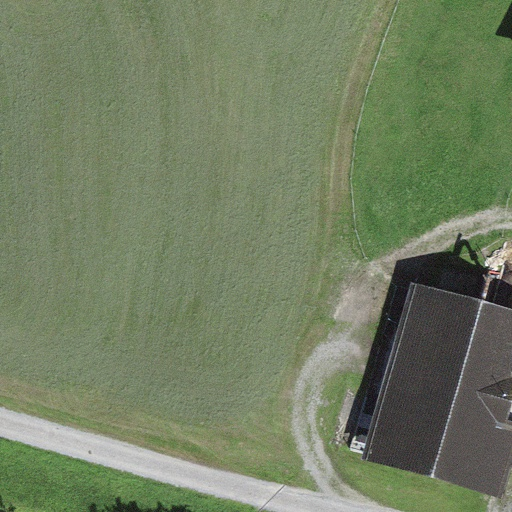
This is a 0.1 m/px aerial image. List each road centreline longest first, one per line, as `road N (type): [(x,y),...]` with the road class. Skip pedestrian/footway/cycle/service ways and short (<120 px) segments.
road 1 (track): [(321,511),(325,481),(294,424),(329,336),(405,249),(462,224),(511,228)]
road 2 (unclassified): [(0,425),(324,511)]
